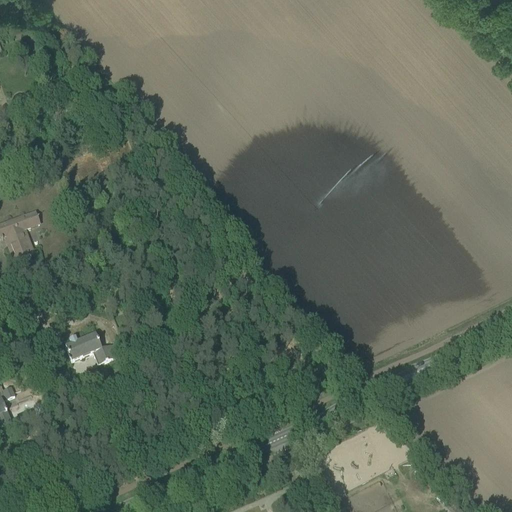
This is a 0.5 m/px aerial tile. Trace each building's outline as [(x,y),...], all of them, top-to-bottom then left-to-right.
[(86,98),(77,101),(78,102),(79,109),(80,109),(89,106),(86,98)] [(13,263),(33,256),(24,232),(39,227),(34,215),(0,228),(0,241),(4,240),(13,263)] [(117,347),(111,349),(111,348),(101,351),(95,337),(77,345),(75,340),(70,342),(72,347),(65,350),(71,365),(92,356),(97,369),(116,361),(122,358),(117,347)] [(0,427),(1,430),(11,425),(2,405),(14,400),(10,390),(3,394),(0,387),(0,427)] [(444,493),(436,499),(444,508),(447,511),(459,511),(452,502),(444,493)]
